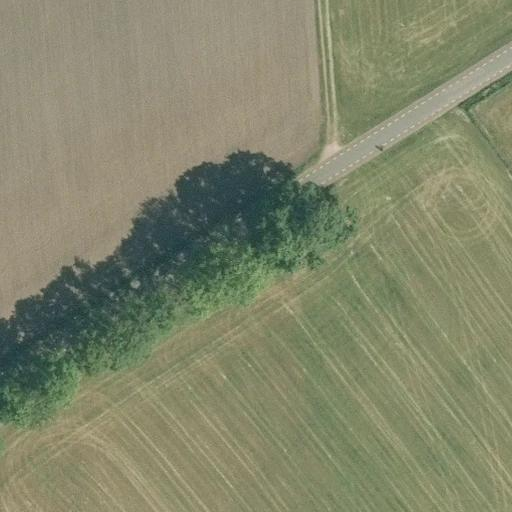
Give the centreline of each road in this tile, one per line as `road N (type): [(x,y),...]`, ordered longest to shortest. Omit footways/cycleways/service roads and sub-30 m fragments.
road 1 (secondary): [(0,382),(511,56)]
road 2 (track): [(322,0),(333,171)]
